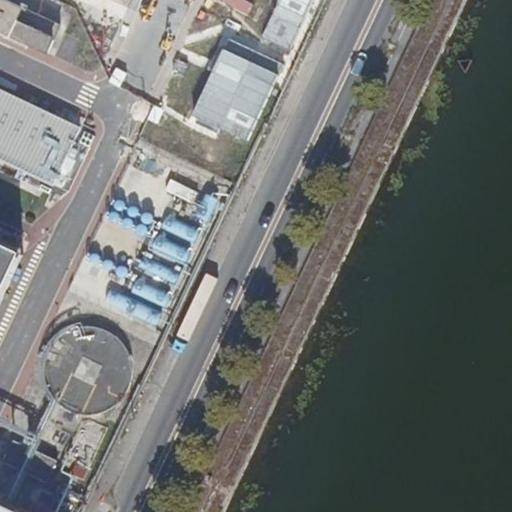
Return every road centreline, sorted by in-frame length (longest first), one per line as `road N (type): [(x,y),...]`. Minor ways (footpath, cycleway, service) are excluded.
road 1 (secondary): [(362,0),(115,511)]
road 2 (secondary): [(150,511),(391,0)]
